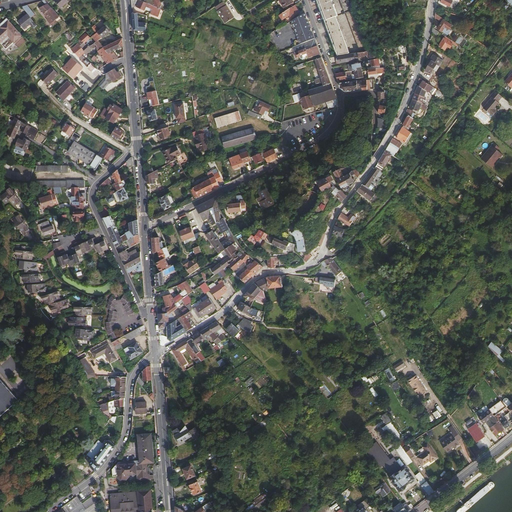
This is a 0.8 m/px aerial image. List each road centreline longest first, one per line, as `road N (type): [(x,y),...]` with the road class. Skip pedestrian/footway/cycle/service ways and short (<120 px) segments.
road 1 (residential): [(319,256),(335,214),(397,121),(434,0)]
road 2 (residential): [(144,228),(330,133),(339,94)]
road 3 (track): [(448,415),(474,384),(403,275),(362,301)]
road 4 (unclassified): [(138,147),(100,179),(91,201),(151,319)]
road 5 (residential): [(155,353),(131,381),(116,452),(48,511)]
road 6 (residential): [(319,256),(255,277),(223,311),(155,353)]
road 7 (track): [(403,275),(511,166)]
road 8 (track): [(430,427),(387,357),(344,385)]
road 9 (secondary): [(126,23),(138,147)]
road 10 (secondary): [(511,436),(417,511)]
